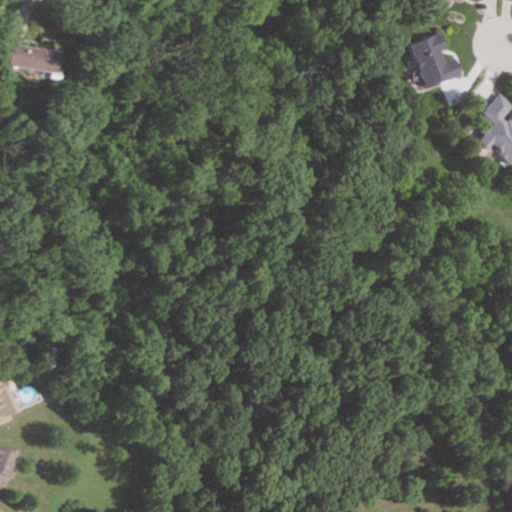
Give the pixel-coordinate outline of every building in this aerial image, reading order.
[(400,43),(416,87),(454,73),(448,56),(438,60),(435,50),(438,49),(432,31),(400,43)] [(48,72),(51,49),(4,43),(1,66),(48,72)] [(511,158),(511,124),(500,113),(507,105),(494,93),(475,113),(484,121),(468,138),(480,149),(485,144),(506,165),(511,158)] [(0,419),(1,419),(0,415),(0,413),(9,410),(0,386),(0,419)] [(0,471),(8,451),(0,448),(0,471)]
